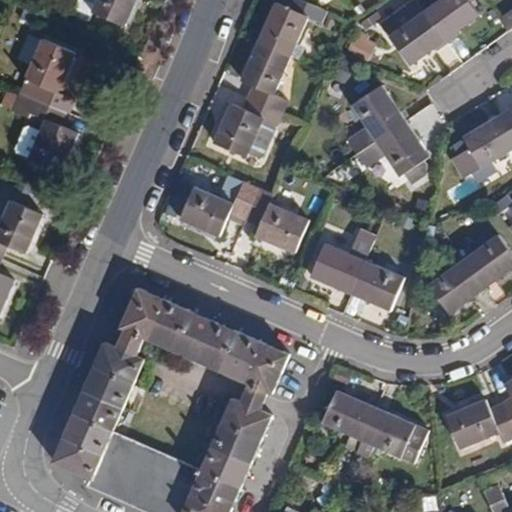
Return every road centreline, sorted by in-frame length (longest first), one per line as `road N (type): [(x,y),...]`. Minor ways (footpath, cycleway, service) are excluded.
road 1 (residential): [(111,242),(210,0)]
road 2 (residential): [(111,242),(337,339)]
road 3 (residential): [(261,511),(337,339)]
road 4 (residential): [(337,339),(376,356),(438,363),(511,326)]
road 5 (residential): [(49,386),(111,242)]
road 6 (residential): [(49,386),(30,430),(25,475),(67,511)]
